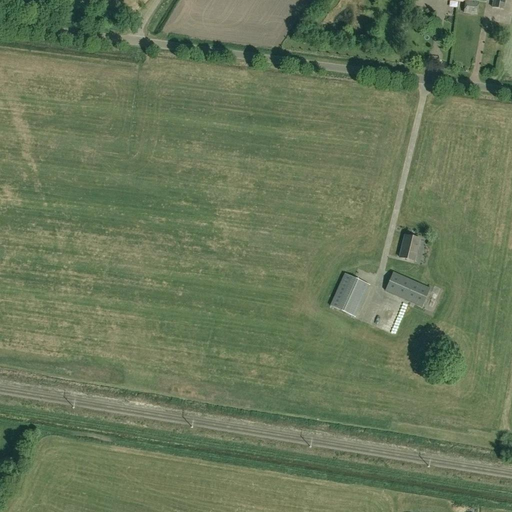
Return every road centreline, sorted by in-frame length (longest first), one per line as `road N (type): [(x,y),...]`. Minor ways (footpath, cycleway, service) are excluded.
road 1 (unclassified): [(132,42),(511,92)]
road 2 (unclassified): [(0,24),(132,42)]
